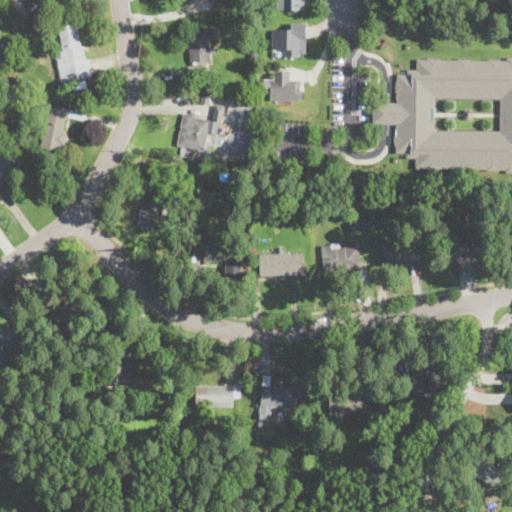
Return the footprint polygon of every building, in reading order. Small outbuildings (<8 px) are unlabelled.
[(305,0),(305,11),(278,11),(278,0),(305,0)] [(262,19),(254,19),(254,11),(261,10),(262,19)] [(76,24),(81,47),(83,46),(86,60),(89,60),(92,76),(61,82),(56,52),(63,51),(58,27),(76,24)] [(305,54),(301,53),(301,58),(283,57),(284,51),(271,50),(272,29),(290,30),(290,24),(307,24),(305,54)] [(208,40),(209,49),(217,48),(218,54),(211,55),(212,60),(190,62),(188,39),(189,38),(189,31),(214,29),(215,40),(208,40)] [(511,58),(511,173),(505,173),(505,170),(416,168),(416,159),(406,159),(406,154),(396,153),(397,146),(395,146),(395,136),(396,136),(396,124),(392,124),(388,124),(379,124),(373,124),(373,103),(379,103),(388,103),(391,103),(396,103),(396,93),(396,82),(397,82),(397,74),(400,74),(400,71),(407,71),(407,69),(417,70),(417,60),(427,60),(427,58),(440,59),(440,60),(457,61),(457,59),(470,59),(470,60),(488,60),(488,59),(500,59),(500,61),(507,61),(507,58),(511,58)] [(290,73),(290,80),(300,80),(300,91),(303,91),(303,100),(299,100),(299,101),(270,100),(271,80),(274,80),(274,72),(290,73)] [(87,88),(74,91),(73,83),(86,80),(87,88)] [(209,104),(200,103),(201,94),(210,95),(209,104)] [(82,120),(69,117),(68,118),(66,118),(58,151),(40,147),(47,114),(50,115),(53,105),(76,111),(78,104),(85,106),(82,120)] [(220,122),(218,133),(209,132),(205,150),(182,145),(188,116),(220,122)] [(0,184),(0,158),(12,150),(22,164),(3,178),(5,181),(0,184)] [(256,191),(254,211),(227,208),(229,189),(256,191)] [(160,230),(137,227),(140,207),(144,207),(146,190),(165,192),(160,230)] [(478,228),(479,232),(481,232),(484,253),(446,257),(444,236),(445,236),(444,232),(448,232),(448,235),(474,232),(473,229),(478,228)] [(418,239),(421,261),(384,266),(380,240),(386,240),(386,244),(418,239)] [(229,241),(228,261),(203,259),(204,247),(211,247),(212,240),(229,241)] [(358,242),(358,245),(360,245),(362,267),(324,272),(321,250),(322,250),(322,246),(326,246),(327,250),(354,247),(353,242),(358,242)] [(283,247),(283,251),(289,251),(289,253),(302,253),(303,275),(260,276),(259,255),(279,254),(279,247),(283,247)] [(63,330),(50,331),(48,307),(64,305),(63,301),(81,299),(83,324),(63,326),(63,330)] [(22,346),(0,359),(0,333),(11,328),(22,346)] [(150,376),(144,394),(117,385),(117,387),(105,384),(112,363),(150,376)] [(447,388),(403,400),(398,379),(442,367),(447,388)] [(271,375),(271,387),(303,388),(303,399),(296,398),(296,409),(271,408),(270,420),(259,419),(261,386),(262,387),(263,375),(271,375)] [(241,384),(240,398),(233,398),(233,406),(197,405),(197,386),(224,387),(224,384),(241,384)] [(361,399),(366,400),(367,412),(330,413),(329,393),(360,392),(361,399)] [(218,418),(218,426),(210,426),(210,417),(218,418)] [(506,472),(496,488),(466,470),(476,453),(506,472)]
